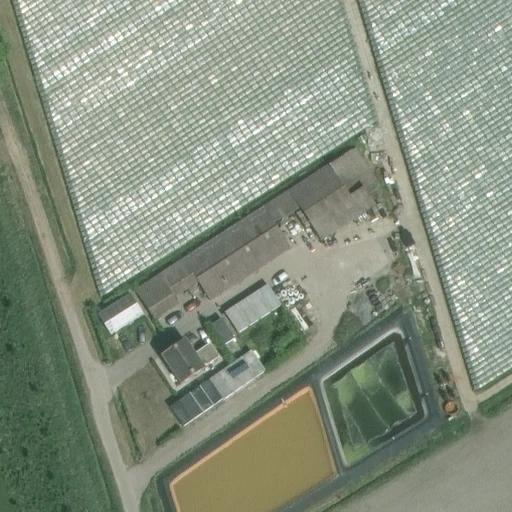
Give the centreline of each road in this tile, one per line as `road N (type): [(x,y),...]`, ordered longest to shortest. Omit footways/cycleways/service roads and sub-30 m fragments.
road 1 (unknown): [(123,489),(330,347),(343,331),(341,308),(311,261)]
road 2 (unclassified): [(130,511),(41,225)]
road 3 (unknown): [(91,387),(212,305)]
road 4 (track): [(0,100),(41,225)]
